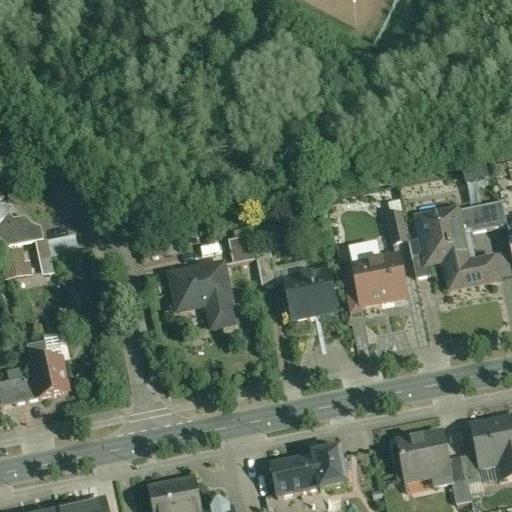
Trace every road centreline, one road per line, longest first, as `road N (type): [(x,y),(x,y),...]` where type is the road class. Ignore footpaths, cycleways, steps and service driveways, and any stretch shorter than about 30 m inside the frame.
road 1 (secondary): [(154,441),(511,368)]
road 2 (residential): [(154,441),(106,242),(0,149)]
road 3 (secondary): [(0,473),(154,441)]
